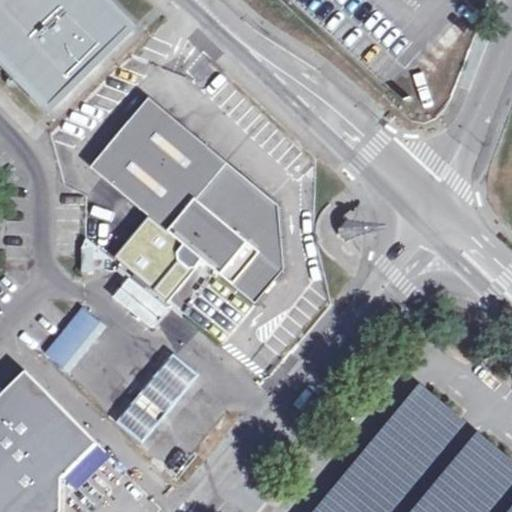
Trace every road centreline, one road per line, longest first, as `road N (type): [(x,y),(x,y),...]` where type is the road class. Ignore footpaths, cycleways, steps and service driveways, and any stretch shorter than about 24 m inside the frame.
road 1 (unclassified): [(433,210),(395,275),(193,511)]
road 2 (secondary): [(207,0),(433,210)]
road 3 (unclassified): [(433,210),(511,10)]
